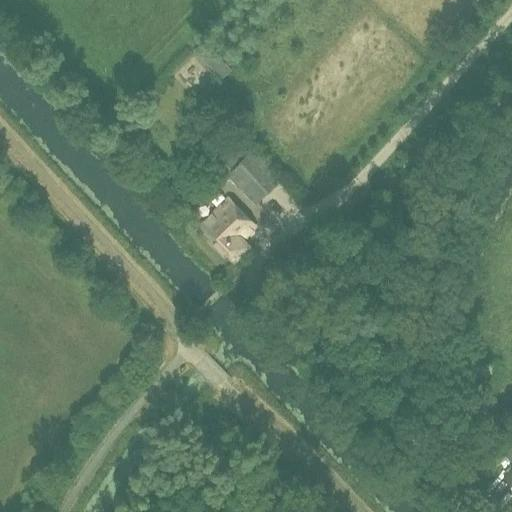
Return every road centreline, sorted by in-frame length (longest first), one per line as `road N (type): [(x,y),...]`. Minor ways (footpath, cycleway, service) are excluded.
road 1 (track): [(511,12),(305,221),(230,285)]
road 2 (track): [(241,274),(464,505)]
